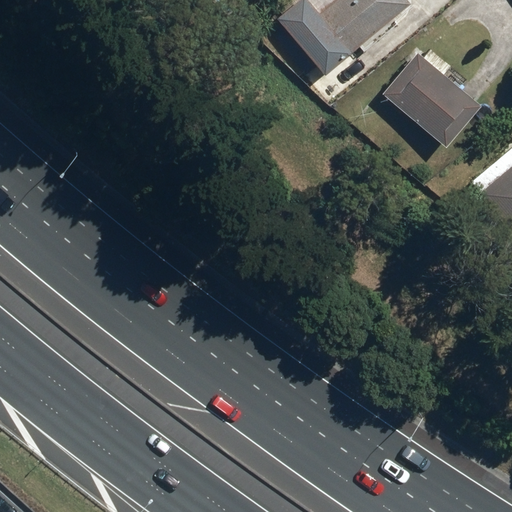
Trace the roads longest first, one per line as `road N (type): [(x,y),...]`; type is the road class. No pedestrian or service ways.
road 1 (motorway): [(0,209),(133,324),(399,511)]
road 2 (motorway): [(232,511),(0,332)]
